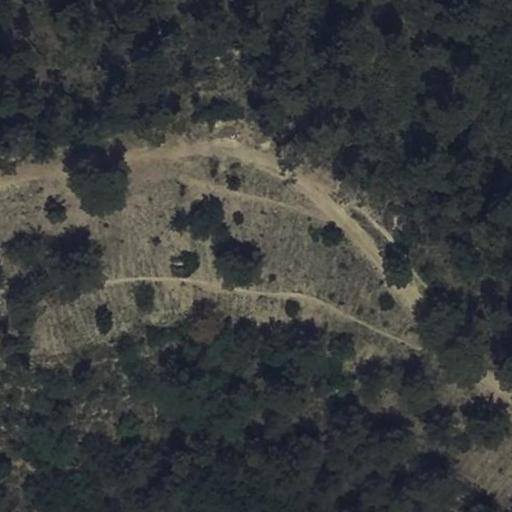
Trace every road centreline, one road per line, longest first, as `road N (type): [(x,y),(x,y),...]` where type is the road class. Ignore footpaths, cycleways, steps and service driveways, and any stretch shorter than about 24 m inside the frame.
road 1 (track): [(511,394),(343,219)]
road 2 (track): [(162,155),(225,149),(268,159),(343,219)]
road 3 (track): [(0,177),(162,155)]
